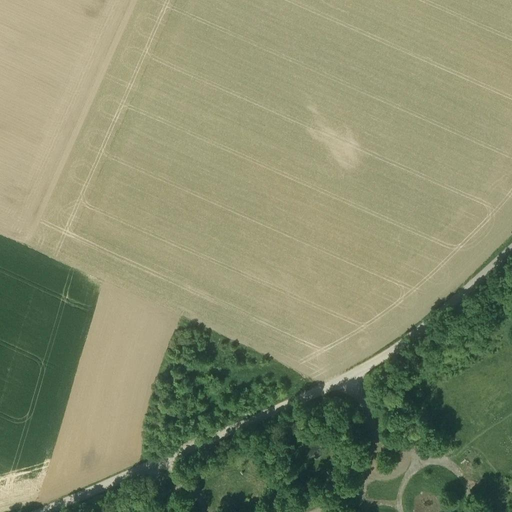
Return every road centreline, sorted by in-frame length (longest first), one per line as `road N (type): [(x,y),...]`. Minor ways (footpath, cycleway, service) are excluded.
road 1 (track): [(350,374),(414,334),(511,249)]
road 2 (track): [(167,457),(350,374)]
road 3 (track): [(40,511),(167,457)]
